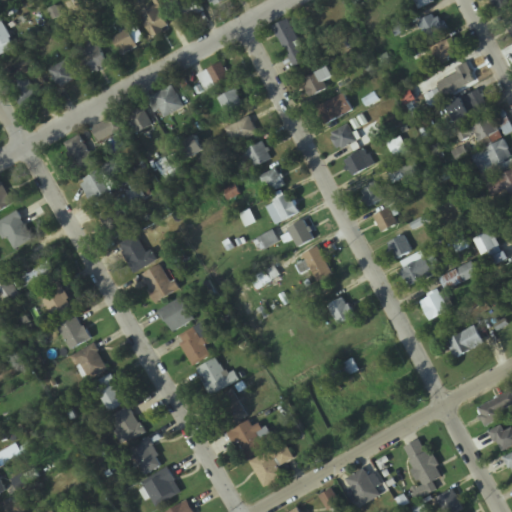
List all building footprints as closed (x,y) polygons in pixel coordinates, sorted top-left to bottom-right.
[(203,14),(198,0),(180,0),(175,2),(183,22),(203,14)] [(226,0),(209,0),(215,8),(226,0)] [(413,0),(418,11),(433,4),(431,0),(413,0)] [(511,12),(511,0),(493,0),(494,12),(511,12)] [(141,17),(154,40),(171,30),(158,7),(141,17)] [(429,40),(447,31),(438,14),(421,23),(429,40)] [(0,56),(16,49),(0,16),(0,56)] [(289,57),(304,49),(288,20),(273,29),(289,57)] [(123,57),(139,48),(129,31),(113,40),(123,57)] [(433,47),(437,64),(460,58),(455,41),(433,47)] [(93,75),(109,65),(95,43),(79,53),(93,75)] [(50,71),(60,90),(76,82),(66,63),(50,71)] [(231,80),(222,64),(198,77),(206,93),(231,80)] [(303,84),(313,100),(328,90),(324,85),(336,77),(329,67),(303,84)] [(25,111),(41,103),(28,78),(13,86),(25,111)] [(186,107),(171,87),(151,102),(165,122),(186,107)] [(218,101),(228,117),(245,106),(235,91),(218,101)] [(461,100),(468,116),(487,107),(480,91),(461,100)] [(354,112),(344,95),(317,111),(328,128),(354,112)] [(153,125),(143,110),(130,119),(140,133),(153,125)] [(485,141),(501,136),(495,117),(457,129),(461,142),(483,135),(485,141)] [(235,147),(259,135),(250,118),(226,131),(235,147)] [(93,131),(100,144),(124,132),(117,119),(93,131)] [(357,145),(350,126),(331,134),(339,152),(357,145)] [(78,176),(97,166),(82,137),(63,147),(78,176)] [(205,153),(197,138),(179,147),(187,162),(205,153)] [(245,154),(255,171),(273,161),(264,143),(245,154)] [(352,178),(375,169),(368,151),(345,160),(352,178)] [(187,174),(177,155),(159,164),(168,184),(187,174)] [(81,183),(93,205),(118,191),(113,181),(124,174),(117,163),(81,183)] [(272,195),(287,187),(277,170),(263,179),(272,195)] [(511,172),(487,187),(494,199),(509,191),(511,196),(511,195),(511,172)] [(0,213),(14,206),(2,184),(0,185),(0,213)] [(369,209),(386,200),(378,185),(361,194),(369,209)] [(268,209),(278,227),(300,214),(291,196),(268,209)] [(121,215),(117,208),(101,217),(113,242),(136,231),(126,212),(121,215)] [(383,234),(398,226),(390,210),(375,218),(383,234)] [(0,224),(0,228),(13,254),(34,243),(20,214),(0,224)] [(299,250),(316,242),(305,222),(289,230),(299,250)] [(511,243),(511,222),(497,222),(497,243),(511,243)] [(264,253),(281,245),(275,233),(259,240),(264,253)] [(475,241),(483,258),(500,249),(492,233),(475,241)] [(137,275),(159,262),(153,252),(148,254),(138,237),(121,247),(137,275)] [(388,246),(396,262),(413,252),(405,237),(388,246)] [(333,278),(321,249),(304,256),(308,264),(298,268),(301,275),(312,270),(318,284),(333,278)] [(411,288),(442,270),(433,254),(402,272),(411,288)] [(479,275),(472,264),(444,280),(451,292),(479,275)] [(15,282),(19,290),(55,274),(51,265),(15,282)] [(179,292),(163,266),(143,278),(159,304),(179,292)] [(258,290),(281,279),(276,269),(253,280),(258,290)] [(0,282),(0,299),(8,311),(23,301),(6,278),(0,282)] [(55,322),(75,311),(61,284),(40,295),(55,322)] [(420,302),(430,323),(450,313),(440,293),(420,302)] [(357,316),(344,298),(328,309),(341,327),(357,316)] [(196,321),(183,299),(161,312),(174,334),(196,321)] [(91,343),(80,317),(59,326),(70,352),(91,343)] [(214,344),(203,326),(178,340),(194,367),(212,357),(207,348),(214,344)] [(485,346),(476,328),(450,342),(459,359),(485,346)] [(89,383),(110,371),(95,346),(75,357),(89,383)] [(210,397),(240,385),(235,372),(225,376),(219,361),(199,369),(210,397)] [(129,402),(111,376),(93,389),(111,415),(129,402)] [(364,412),(392,396),(381,377),(353,394),(364,412)] [(229,430),(249,418),(233,391),(214,403),(229,430)] [(511,412),(510,407),(511,406),(511,392),(478,405),(485,426),(511,416),(511,412)] [(125,446),(146,437),(134,409),(113,417),(125,446)] [(255,421),(233,432),(248,461),(280,444),(274,434),(264,439),(255,421)] [(506,432),(502,426),(490,434),(503,454),(511,448),(511,429),(506,432)] [(404,450),(422,486),(415,490),(421,501),(438,492),(434,483),(443,478),(423,440),(404,450)] [(131,450),(143,477),(164,468),(152,441),(131,450)] [(252,464),(264,489),(284,480),(278,468),(295,460),(288,446),(252,464)] [(143,482),(155,508),(182,496),(170,470),(143,482)] [(364,509),(382,498),(365,471),(348,481),(364,509)] [(328,511),(330,511),(341,507),(334,492),(322,498),(328,511)] [(463,511),(455,492),(438,499),(442,511),(463,511)] [(0,511),(25,511),(19,501),(0,511)] [(172,511),(193,511),(188,503),(172,511)]
